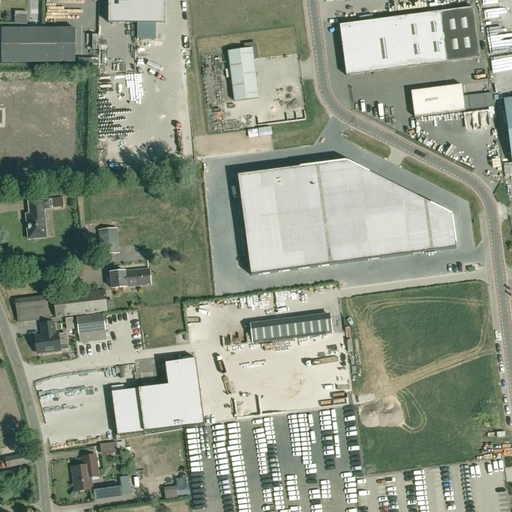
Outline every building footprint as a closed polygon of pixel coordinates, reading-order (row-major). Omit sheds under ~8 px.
[(165,24),(165,0),(108,0),(108,23),(165,24)] [(347,76),(480,58),(474,8),(340,25),(347,76)] [(75,29),(1,29),(2,63),(75,62),(75,29)] [(256,43),(246,44),(246,50),(229,52),(235,102),(259,98),(254,59),(258,58),(256,43)] [(494,70),(482,71),(482,82),(494,81),(494,70)] [(415,117),(466,111),(462,85),(411,92),(415,117)] [(511,98),(503,99),(511,164),(511,163),(511,98)] [(496,107),(468,109),(468,121),(496,120),(496,107)] [(300,168),(237,176),(251,276),(335,265),(456,249),(456,243),(453,216),(452,216),(452,215),(452,214),(430,204),(369,173),(347,161),(347,162),(346,161),(300,167),(300,168)] [(49,200),(38,201),(29,202),(30,210),(30,215),(26,215),(27,225),(28,225),(28,229),(27,229),(28,239),(44,238),(44,231),(45,228),(44,209),(50,209),(49,200)] [(162,223),(140,226),(143,252),(165,249),(164,239),(170,238),(169,229),(163,230),(162,223)] [(101,256),(119,253),(116,228),(98,230),(101,256)] [(232,264),(232,253),(215,253),(215,263),(232,264)] [(112,289),(151,285),(149,269),(110,273),(112,289)] [(56,318),(108,312),(105,292),(54,298),(56,318)] [(18,323),(49,319),(47,296),(15,300),(18,323)] [(79,334),(106,331),(104,314),(77,317),(79,334)] [(333,334),(330,316),(282,323),(284,340),(333,334)] [(73,318),(66,319),(67,330),(74,329),(73,318)] [(37,354),(60,351),(58,334),(55,334),(54,323),(41,324),(42,333),(43,332),(43,336),(35,337),(37,354)] [(195,359),(165,363),(168,384),(174,428),(204,424),(197,372),(197,368),(195,359)] [(95,381),(109,379),(108,370),(93,372),(95,381)] [(168,384),(138,389),(144,432),(174,428),(168,384)] [(138,389),(111,392),(117,436),(144,432),(138,389)] [(52,428),(54,442),(84,438),(82,424),(52,428)] [(100,445),(101,453),(117,451),(116,442),(100,445)] [(6,468),(30,463),(28,453),(4,458),(6,468)] [(75,492),(92,489),(90,478),(98,477),(95,455),(82,457),(84,466),(72,468),(75,492)] [(108,497),(123,495),(123,494),(131,492),(129,476),(120,477),(121,486),(107,488),(108,497)]
